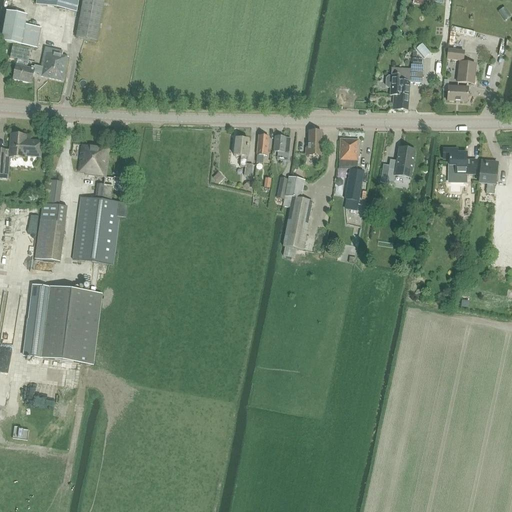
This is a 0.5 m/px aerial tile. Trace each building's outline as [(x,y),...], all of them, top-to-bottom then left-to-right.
[(76,13),(78,0),(36,0),(35,5),(76,13)] [(89,0),(83,0),(76,38),(97,42),(105,3),(89,0)] [(505,8),(498,12),(504,21),(510,17),(505,8)] [(23,46),(28,16),(6,12),(1,42),(23,46)] [(449,28),(449,43),(454,43),(454,34),(474,34),(474,29),(449,28)] [(473,85),(475,65),(463,63),(464,52),(447,50),(446,61),(459,63),(456,84),(473,85)] [(16,66),(13,81),(31,85),(33,73),(39,75),(38,77),(63,83),(69,59),(44,53),(40,67),(34,66),(34,68),(31,68),(31,69),(16,66)] [(386,79),(386,86),(388,88),(391,88),(390,96),(393,96),(394,96),(409,96),(409,84),(422,84),(422,69),(412,68),(412,71),(408,70),(408,78),(401,77),(401,70),(397,70),(392,70),(391,77),(388,77),(386,79)] [(467,104),(468,88),(448,87),(447,103),(467,104)] [(393,96),(393,110),(408,111),(409,96),(394,96),(393,96)] [(321,145),(322,133),(308,132),(308,149),(305,149),(305,157),(321,158),(322,151),(323,151),(323,145),(321,145)] [(26,136),(10,135),(8,151),(0,149),(0,179),(8,181),(10,159),(24,160),(25,157),(40,158),(41,142),(26,140),(26,136)] [(257,156),(256,166),(264,167),(265,157),(267,157),(269,137),(258,136),(256,156),(257,156)] [(288,163),(290,139),(274,137),(273,153),(277,153),(276,161),(288,163)] [(246,165),(249,141),(235,140),(232,157),(240,158),(239,168),(245,168),(244,177),(251,178),(253,166),(246,165)] [(344,200),(347,201),(346,205),(358,208),(359,203),(364,172),(356,171),(357,163),(359,141),(339,140),(338,162),(339,162),(339,170),(349,170),(344,200)] [(104,179),(103,185),(97,184),(95,198),(101,199),(101,201),(80,198),(72,261),(113,266),(119,218),(126,219),(128,204),(111,202),(112,192),(125,193),(127,178),(113,177),(113,178),(106,178),(110,149),(82,145),(78,174),(85,175),(85,176),(104,179)] [(394,185),(395,177),(410,180),(415,152),(399,149),(396,170),(389,169),(387,178),(386,184),(394,185)] [(455,175),(476,175),(476,161),(466,161),(466,154),(457,154),(457,150),(443,150),(443,160),(449,160),(449,167),(455,167),(455,175)] [(494,195),(495,187),(497,163),(481,162),(478,186),(486,187),(485,194),(494,195)] [(217,175),(213,179),(218,184),(222,180),(217,175)] [(303,252),(313,202),(301,200),(305,181),(288,178),(285,196),(282,207),(289,209),(282,248),(303,252)] [(59,203),(61,181),(49,180),(48,202),(59,203)] [(279,187),(278,195),(284,196),(286,188),(279,187)] [(511,188),(505,188),(503,214),(511,214),(511,188)] [(40,219),(35,260),(60,263),(68,208),(59,206),(46,205),(42,204),(40,219)] [(18,218),(17,229),(34,231),(35,221),(18,218)] [(347,260),(347,254),(355,253),(354,245),(342,246),(342,251),(337,251),(338,260),(347,260)] [(32,297),(24,357),(40,359),(92,365),(101,294),(49,288),(33,287),(32,297)]
